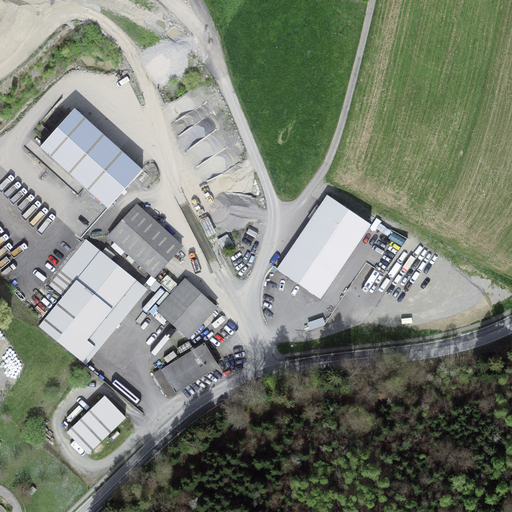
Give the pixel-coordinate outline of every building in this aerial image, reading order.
[(108,208),(142,170),(74,109),(40,147),(108,208)] [(327,194),(277,268),(320,298),(371,223),(327,194)] [(109,236),(154,277),(181,246),(136,206),(109,236)] [(49,285),(63,297),(39,326),(82,362),(95,347),(87,340),(136,280),(100,251),(99,252),(85,240),(49,285)] [(172,295),(202,322),(216,308),(185,280),(172,295)] [(158,310),(188,338),(202,322),(172,295),(158,310)] [(204,343),(161,370),(176,393),(219,367),(204,343)] [(89,453),(125,418),(104,396),(68,431),(89,453)]
